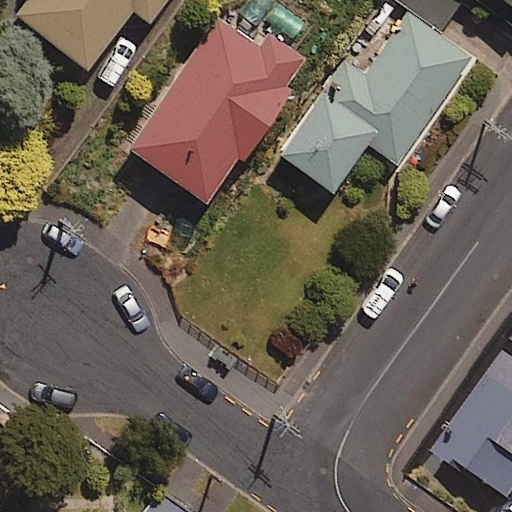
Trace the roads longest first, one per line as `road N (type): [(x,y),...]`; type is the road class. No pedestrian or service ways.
road 1 (residential): [(304,472),(511,175)]
road 2 (residential): [(304,472),(23,291)]
